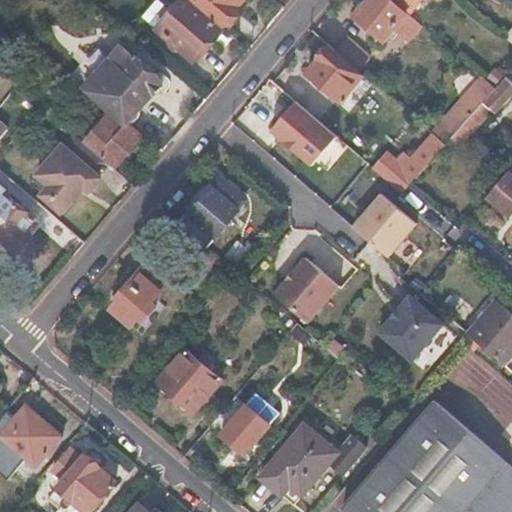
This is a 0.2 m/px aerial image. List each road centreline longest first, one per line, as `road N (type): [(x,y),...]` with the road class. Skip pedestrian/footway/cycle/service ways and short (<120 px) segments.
road 1 (residential): [(23,342),(306,0)]
road 2 (residential): [(221,511),(23,342)]
